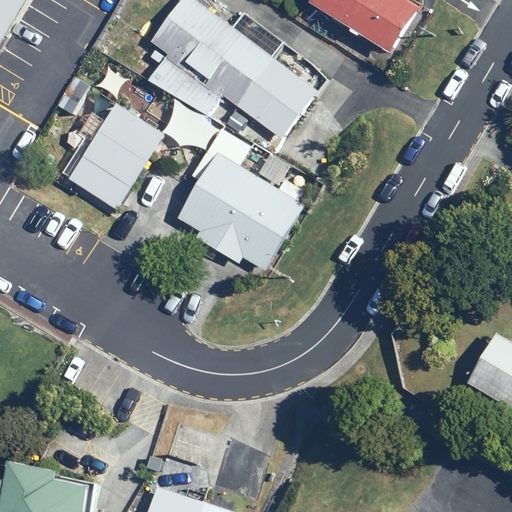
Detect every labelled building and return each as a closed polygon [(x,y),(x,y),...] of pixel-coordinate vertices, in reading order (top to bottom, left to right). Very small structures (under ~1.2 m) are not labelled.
[(0,0),(0,105),(5,97),(0,93),(0,51),(30,0),(0,0)] [(156,76),(211,116),(227,95),(244,108),(233,123),(245,132),(257,116),(287,138),(322,90),(198,0),(185,0),(156,41),(172,53),(156,76)] [(415,0),(318,0),(395,50),(425,6),(415,0)] [(91,90),(77,82),(60,112),(73,120),(91,90)] [(130,103),(125,100),(75,178),(122,208),(172,130),(139,109),(130,103)] [(212,121),(201,140),(213,147),(196,176),(205,181),(184,216),(207,230),(203,236),(245,262),(248,257),(270,270),(309,203),(245,165),(256,146),(212,121)] [(511,337),(504,333),(475,382),(511,404),(511,337)] [(227,439),(179,421),(159,477),(206,494),(227,439)] [(91,511),(97,485),(64,478),(66,469),(18,459),(6,511),(91,511)] [(239,511),(161,487),(153,511),(239,511)]
